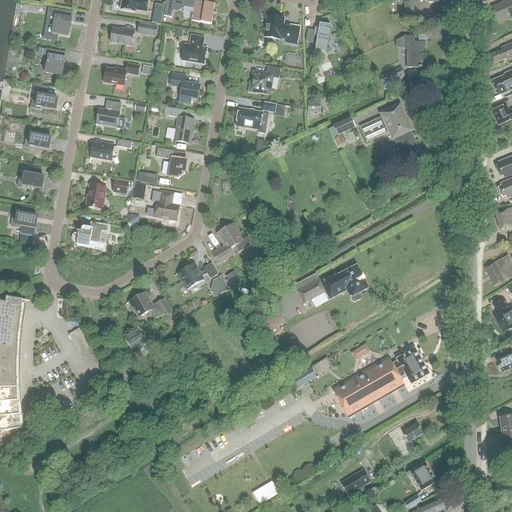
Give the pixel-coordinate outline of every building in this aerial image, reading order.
[(115,0),(123,2),(121,11),(136,13),(136,11),(147,13),(150,0),(147,0),(115,0)] [(165,0),(163,17),(171,18),(173,0),(165,0)] [(186,0),(184,8),(194,10),(192,22),(212,26),(215,5),(186,0)] [(511,19),(511,0),(508,0),(502,2),(503,4),(492,9),(498,24),(507,19),(508,21),(511,19)] [(418,18),(417,2),(403,3),(404,19),(418,18)] [(152,25),(161,26),(164,7),(155,5),(152,25)] [(48,17),(44,40),(57,43),(58,37),(70,39),(74,14),(57,11),(49,10),(48,17)] [(281,41),(281,40),(296,42),(298,28),(283,26),(284,19),(269,16),(265,39),(281,41)] [(139,23),(137,34),(155,38),(157,27),(139,23)] [(320,25),(319,35),(316,51),(327,53),(331,27),(331,28),(332,27),(320,25)] [(132,48),(135,32),(121,30),(121,32),(114,30),(111,44),(132,48)] [(314,44),(316,35),(316,32),(309,31),(307,43),(314,44)] [(425,43),(414,43),(414,37),(404,37),(404,50),(406,50),(407,69),(422,69),(422,55),(425,55),(425,43)] [(204,40),(192,38),(191,48),(185,47),(182,62),(205,66),(208,50),(202,49),(204,40)] [(491,56),(495,64),(505,60),(506,61),(511,58),(511,44),(501,49),(502,52),(491,56)] [(38,55),(49,57),(46,75),(63,78),(67,54),(39,49),(38,55)] [(139,77),(141,67),(128,65),(127,71),(120,70),(120,72),(107,70),(104,84),(125,87),(127,75),(139,77)] [(153,68),(144,67),(142,75),(152,77),(153,68)] [(250,93),(257,94),(257,93),(270,96),(273,79),(280,80),(282,70),(268,67),(267,75),(254,73),(252,86),(251,86),(250,93)] [(384,90),(406,80),(400,67),(378,78),(384,90)] [(490,82),(496,96),(499,95),(499,96),(511,90),(511,70),(503,74),(504,76),(490,82)] [(185,84),(186,79),(186,76),(171,74),(170,85),(183,87),(181,103),(191,104),(191,100),(199,101),(201,87),(185,84)] [(33,86),(32,92),(47,95),(48,88),(33,86)] [(37,99),(36,109),(57,112),(59,100),(39,97),(39,99),(37,99)] [(307,113),(320,113),(319,101),(307,102),(307,113)] [(125,120),(120,119),(122,105),(107,103),(106,113),(99,112),(97,125),(123,129),(125,120)] [(135,104),(134,111),(144,113),(146,106),(135,104)] [(286,107),(264,104),(262,112),(275,114),(274,117),(284,118),(286,107)] [(420,151),(411,131),(399,106),(382,115),(383,118),(360,128),(367,144),(390,133),(403,160),(420,151)] [(511,120),(511,110),(509,112),(506,106),(491,113),(498,127),(511,120)] [(159,108),(158,112),(165,113),(164,116),(179,119),(180,111),(159,108)] [(237,128),(260,132),(260,134),(265,135),(268,116),(263,115),(264,114),(240,110),(237,128)] [(195,122),(179,119),(175,142),(191,145),(195,122)] [(354,128),(350,119),(333,127),(337,136),(354,128)] [(332,140),(337,138),(332,127),(327,130),(332,140)] [(31,135),(29,148),(49,152),(51,139),(31,135)] [(117,141),(116,147),(130,149),(131,143),(117,141)] [(94,145),(91,159),(113,162),(115,147),(107,145),(107,147),(94,145)] [(158,150),(157,157),(172,160),(171,165),(164,163),(162,175),(169,176),(169,178),(180,180),(186,175),(188,162),(185,161),(187,155),(174,152),(158,150)] [(504,179),(511,175),(511,157),(498,164),(499,166),(496,167),(500,177),(503,176),(504,179)] [(19,187),(23,188),(43,191),(45,179),(31,177),(32,169),(22,167),(21,175),(25,176),(25,177),(20,176),(19,187)] [(158,177),(139,173),(137,183),(156,186),(158,177)] [(511,179),(500,185),(501,188),(498,189),(502,198),(505,197),(506,199),(511,196),(511,179)] [(115,180),(112,193),(126,196),(129,183),(115,180)] [(146,187),(135,185),(133,200),(143,202),(146,187)] [(91,186),(87,208),(103,211),(107,189),(91,186)] [(180,208),(172,206),(174,195),(163,193),(161,204),(158,204),(156,218),(178,222),(180,208)] [(392,204),(387,196),(367,208),(372,216),(392,204)] [(296,212),(293,205),(287,208),(291,215),(296,212)] [(20,207),(19,215),(18,218),(13,217),(11,226),(22,228),(21,236),(35,238),(38,218),(32,217),(34,210),(20,207)] [(511,227),(511,208),(495,214),(500,231),(511,227)] [(90,230),(86,229),(86,230),(85,230),(84,230),(84,229),(83,231),(82,234),(79,233),(78,233),(77,233),(76,234),(75,235),(74,236),(74,237),(74,238),(74,239),(74,240),(75,241),(76,242),(77,242),(78,243),(77,246),(104,251),(106,244),(101,243),(103,232),(107,233),(109,227),(92,224),(90,230)] [(247,238),(243,240),(239,234),(240,233),(235,225),(218,235),(225,247),(213,255),(219,266),(235,256),(231,250),(236,248),(239,253),(252,246),(247,238)] [(511,277),(511,265),(507,257),(484,270),(494,288),(511,277)] [(262,270),(258,261),(254,263),(251,269),(254,274),(262,270)] [(201,274),(196,265),(178,275),(183,284),(184,283),(188,291),(205,281),(203,278),(208,275),(211,280),(219,276),(212,265),(205,269),(206,271),(201,274)] [(339,276),(338,276),(335,277),(334,275),(320,283),(316,275),(294,287),(304,305),(326,293),(330,301),(346,292),(350,299),(351,299),(353,302),(355,303),(361,300),(361,298),(359,294),(369,289),(357,267),(339,276)] [(228,288),(240,282),(234,271),(225,277),(226,280),(224,281),(228,288)] [(222,277),(214,281),(221,295),(229,290),(228,288),(224,281),(222,277)] [(146,294),(129,304),(134,312),(135,311),(140,319),(151,313),(156,320),(165,315),(159,304),(154,307),(146,294)] [(0,432),(24,429),(23,415),(21,402),(21,389),(20,376),(21,363),(21,350),(22,337),(24,324),(26,311),(27,304),(4,300),(3,299),(1,300),(0,299),(0,432)] [(511,329),(511,322),(506,312),(509,310),(503,299),(493,305),(499,316),(495,318),(504,335),(511,329)] [(286,323),(278,309),(238,332),(247,347),(286,323)] [(81,329),(69,336),(72,341),(84,334),(81,329)] [(131,350),(145,342),(140,332),(125,340),(131,350)] [(84,334),(72,341),(75,347),(87,340),(84,334)] [(75,347),(79,352),(90,345),(87,340),(75,347)] [(265,349),(262,344),(248,351),(251,356),(265,349)] [(350,353),(355,361),(370,352),(365,344),(350,353)] [(93,351),(90,345),(79,352),(82,357),(93,351)] [(389,358),(332,391),(348,419),(405,386),(400,378),(405,375),(411,386),(429,375),(415,350),(397,360),(398,362),(393,365),(389,358)] [(82,357),(85,363),(97,356),(93,351),(82,357)] [(140,351),(133,354),(137,360),(143,357),(140,351)] [(511,369),(511,354),(496,361),(502,374),(511,369)] [(100,361),(97,356),(85,363),(88,368),(100,361)] [(88,368),(91,374),(103,367),(100,361),(88,368)] [(91,374),(94,379),(106,372),(103,367),(91,374)] [(299,388),(316,378),(312,371),(295,381),(299,388)] [(109,378),(106,372),(94,379),(97,384),(109,378)] [(511,417),(499,419),(501,433),(505,460),(511,459),(511,467),(511,417)] [(402,434),(408,443),(423,435),(417,425),(402,434)] [(410,473),(421,492),(436,482),(425,463),(410,473)] [(364,472),(342,485),(348,495),(370,482),(364,472)] [(260,506),(279,494),(272,483),(253,494),(260,506)] [(408,510),(420,502),(416,495),(403,503),(404,505),(408,510)] [(446,511),(440,498),(418,508),(420,511),(446,511)]
